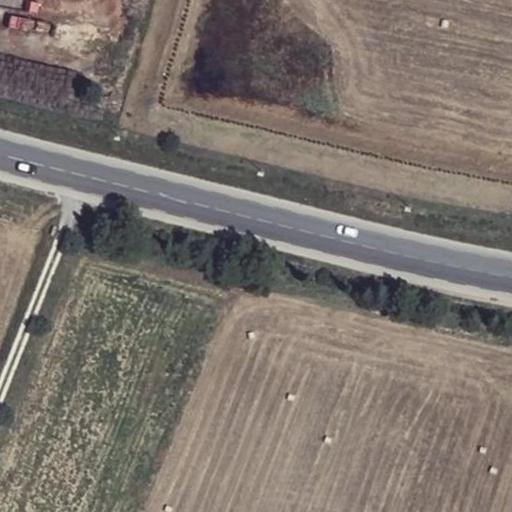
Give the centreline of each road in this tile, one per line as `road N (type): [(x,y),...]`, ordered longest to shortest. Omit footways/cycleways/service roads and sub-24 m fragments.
road 1 (secondary): [(511,276),(0,154)]
road 2 (track): [(0,411),(93,178)]
